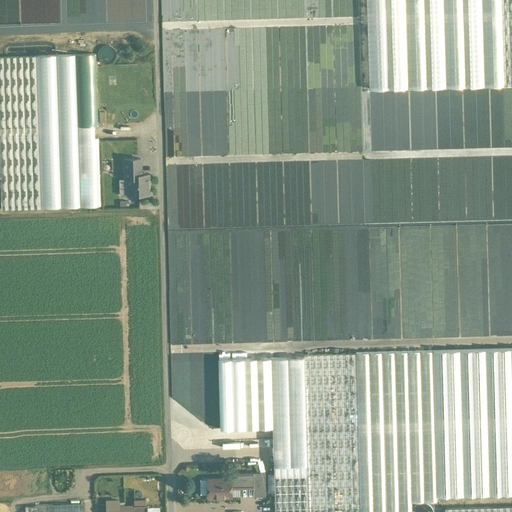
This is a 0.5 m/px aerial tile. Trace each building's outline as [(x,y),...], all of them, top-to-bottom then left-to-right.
[(502,0),(368,0),(371,89),(505,86),(502,0)] [(511,0),(502,0),(505,86),(511,85),(511,0)] [(96,53),(0,56),(0,173),(1,209),(101,205),(96,53)] [(127,194),(148,194),(147,173),(138,173),(137,158),(123,158),(124,179),(126,178),(127,194)] [(511,348),(433,350),(437,496),(511,494),(511,348)] [(307,465),(274,466),(275,511),(405,511),(412,511),(412,501),(437,501),(437,496),(433,350),(356,352),(356,353),(304,354),(304,357),(307,465)] [(307,465),(304,357),(219,359),(221,428),(273,427),(274,466),(307,465)] [(254,472),(239,473),(240,488),(254,487),(254,472)] [(265,472),(254,472),(254,487),(254,496),(266,496),(265,472)] [(231,478),(202,479),(200,480),(200,492),(202,494),(216,494),(217,497),(233,496),(232,488),(240,488),(239,473),(231,473),(231,478)] [(431,511),(431,508),(429,505),(426,503),(422,502),(418,503),(415,505),(413,509),(411,511),(431,511)] [(84,511),(84,503),(24,504),(24,511),(84,511)]
